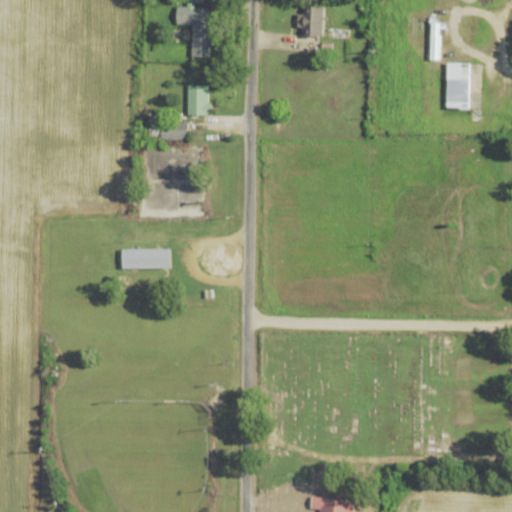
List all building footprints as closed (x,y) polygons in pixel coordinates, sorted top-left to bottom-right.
[(213,57),(213,6),(203,6),(202,0),(187,0),(187,7),(178,7),(178,24),(193,24),(193,57),(213,57)] [(323,37),(324,6),(301,6),(301,27),(303,27),(303,36),(323,37)] [(448,109),(472,109),(472,63),(448,63),(448,109)] [(189,115),(211,115),(211,85),(189,85),(189,115)] [(188,139),(188,122),(163,122),(163,139),(188,139)] [(171,248),(123,248),(123,268),(171,268),(171,248)] [(353,511),(355,502),(313,498),(311,511),(320,511),(319,511),(353,511)]
